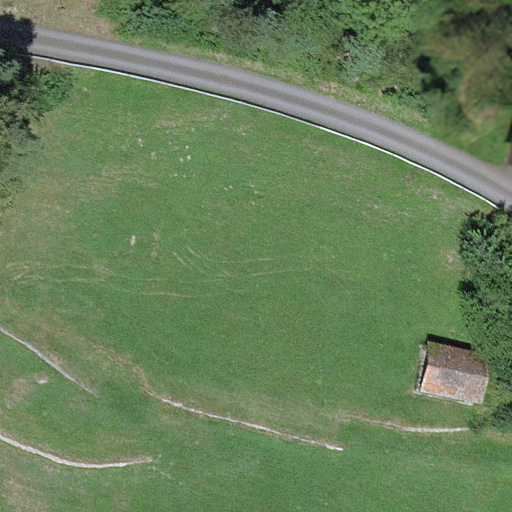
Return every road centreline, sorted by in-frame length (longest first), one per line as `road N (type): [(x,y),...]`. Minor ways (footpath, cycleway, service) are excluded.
road 1 (unclassified): [(511,194),(391,137),(227,81),(0,34)]
road 2 (track): [(511,455),(333,427)]
